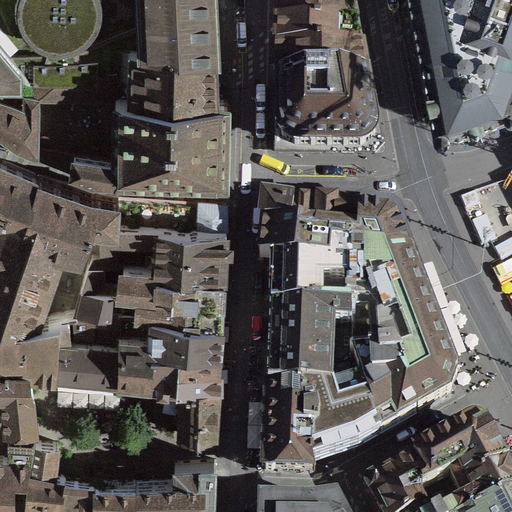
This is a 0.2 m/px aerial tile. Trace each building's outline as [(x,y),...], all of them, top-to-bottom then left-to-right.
[(131,49),(216,52),(217,52),(214,0),(0,0),(0,80),(16,80),(30,80),(35,80),(99,80),(103,80),(106,80),(107,48),(131,49)] [(511,0),(412,0),(435,118),(435,120),(434,121),(434,123),(434,124),(435,125),(436,127),(437,128),(438,129),(440,129),(442,129),(444,129),(445,129),(446,128),(447,127),(448,126),(464,120),(505,106),(506,105),(508,107),(509,108),(511,108),(511,107),(511,0)] [(276,26),(277,26),(357,28),(358,28),(354,13),(352,5),(277,3),(277,20),(276,26)] [(357,29),(357,28),(277,26),(277,27),(277,29),(276,38),(276,40),(276,46),(276,48),(276,50),(275,60),(275,61),(275,63),(275,67),(275,69),(274,77),(275,80),(278,80),(366,77),(366,76),(366,74),(364,67),(364,66),(362,52),(361,50),(361,49),(360,47),(359,41),(359,38),(358,36),(357,31),(357,29)] [(116,96),(116,99),(218,101),(218,90),(216,52),(131,49),(107,48),(106,80),(103,80),(103,96),(116,96)] [(366,77),(278,80),(278,129),(278,152),(380,152),(374,121),(366,77)] [(228,101),(218,101),(116,99),(114,158),(36,147),(37,97),(103,98),(103,96),(103,80),(99,80),(35,80),(30,80),(33,96),(26,95),(25,110),(0,102),(0,136),(4,139),(19,149),(93,175),(226,178),(226,177),(228,177),(228,173),(227,173),(227,151),(228,151),(228,147),(228,141),(228,130),(229,125),(228,125),(228,101)] [(0,318),(35,318),(35,316),(59,248),(80,252),(82,245),(90,248),(93,248),(100,249),(101,221),(115,222),(117,193),(101,191),(95,190),(37,173),(0,158),(0,318)] [(226,200),(117,193),(115,222),(227,227),(226,226),(226,219),(226,204),(226,200)] [(290,229),(293,210),(274,206),(269,206),(266,205),(266,209),(264,225),(290,229)] [(358,237),(359,214),(325,211),(293,209),(293,210),(290,229),(317,234),(358,237)] [(260,259),(273,261),(299,265),(329,269),(331,253),(365,255),(388,257),(411,255),(398,221),(395,219),(390,215),(359,214),(358,237),(317,234),(290,229),(264,225),(262,243),(260,259)] [(225,258),(227,227),(115,222),(101,221),(100,249),(93,248),(89,262),(103,263),(115,264),(116,237),(156,238),(154,268),(156,268),(156,273),(180,275),(180,273),(224,275),(225,258)] [(331,253),(329,269),(299,265),(273,261),(271,301),(271,310),(293,310),(293,309),(298,309),(352,311),(351,354),(394,352),(401,364),(399,365),(417,415),(424,412),(450,397),(453,386),(457,376),(441,333),(421,279),(411,255),(388,257),(365,255),(331,253)] [(154,268),(123,265),(123,266),(121,281),(102,279),(103,263),(89,262),(83,286),(112,288),(137,290),(143,290),(147,292),(151,295),(222,299),(223,289),(224,275),(180,273),(180,275),(156,273),(156,268),(154,268)] [(222,299),(151,295),(147,292),(143,290),(137,290),(136,303),(123,303),(111,290),(112,288),(83,286),(77,309),(132,311),(221,320),(221,314),(222,299)] [(77,309),(72,311),(73,332),(120,337),(120,334),(153,336),(153,346),(173,346),(179,346),(180,345),(220,349),(220,339),(221,320),(132,311),(77,309)] [(271,310),(271,313),(270,338),(268,388),(301,389),(329,391),(330,364),(341,364),(350,355),(351,354),(352,311),(298,309),(293,309),(293,310),(271,310)] [(35,318),(0,318),(0,365),(29,364),(29,368),(30,368),(50,370),(57,371),(59,339),(59,330),(70,329),(68,311),(35,316),(35,318)] [(120,334),(120,337),(120,343),(118,377),(128,378),(151,380),(153,346),(153,336),(120,334)] [(118,377),(120,343),(59,339),(57,371),(70,372),(118,377)] [(220,349),(180,345),(179,346),(179,362),(219,365),(219,357),(220,349)] [(173,346),(153,346),(151,380),(156,380),(181,383),(181,380),(219,382),(219,377),(219,365),(179,362),(179,346),(173,346)] [(330,391),(362,382),(380,436),(387,432),(417,415),(399,365),(401,364),(394,352),(351,354),(350,355),(341,364),(330,364),(329,391),(330,391)] [(0,400),(4,401),(6,425),(36,421),(30,368),(29,368),(29,364),(0,365),(0,400)] [(218,398),(219,382),(181,380),(181,383),(180,406),(180,430),(181,432),(214,431),(216,429),(218,398)] [(373,440),(380,436),(362,382),(330,391),(329,391),(301,389),(300,401),(303,414),(303,431),(315,433),(312,463),(347,452),(358,448),(373,440)] [(275,471),(278,471),(282,471),(287,472),(294,472),(300,472),(304,472),(313,472),(313,474),(315,473),(312,463),(315,433),(303,431),(303,414),(300,401),(301,389),(268,388),(267,404),(267,408),(263,408),(262,417),(262,425),(266,425),(266,434),(265,453),(265,457),(265,460),(262,463),(262,469),(266,473),(272,474),(275,471)] [(496,444),(490,434),(487,436),(480,423),(467,430),(465,426),(449,435),(451,439),(440,445),(429,451),(417,458),(414,460),(438,502),(503,468),(495,453),(499,450),(496,444)] [(28,478),(26,499),(42,500),(62,500),(64,478),(63,474),(54,472),(55,463),(57,441),(49,440),(33,439),(33,442),(28,478)] [(28,478),(33,442),(21,442),(8,442),(8,455),(0,454),(0,502),(14,501),(14,478),(19,478),(28,478)] [(134,502),(213,503),(213,488),(214,458),(175,460),(175,477),(135,479),(134,502)] [(371,496),(379,511),(419,511),(438,502),(414,460),(417,458),(415,459),(409,458),(403,461),(398,464),(397,470),(380,479),(375,481),(370,484),(367,490),(371,496)] [(511,474),(506,474),(503,468),(438,502),(419,511),(483,511),(511,497),(511,474)] [(93,500),(94,479),(79,477),(65,475),(63,474),(64,478),(62,500),(68,500),(93,500)] [(126,479),(96,480),(94,479),(93,500),(101,500),(134,502),(135,479),(126,479)] [(511,511),(511,497),(483,511),(511,511)]
